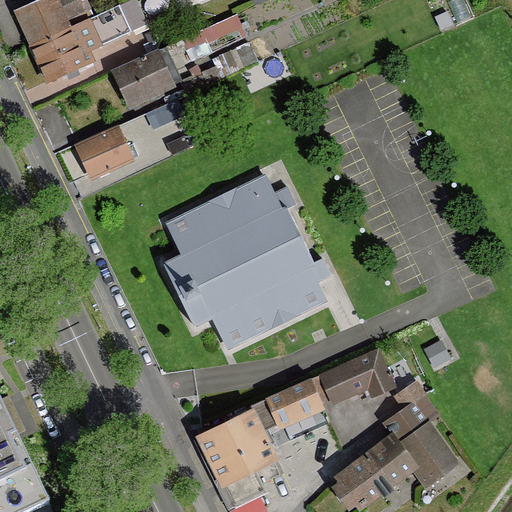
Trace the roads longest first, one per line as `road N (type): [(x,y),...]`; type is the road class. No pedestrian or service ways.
road 1 (residential): [(210,511),(0,71)]
road 2 (primary): [(160,511),(0,179)]
